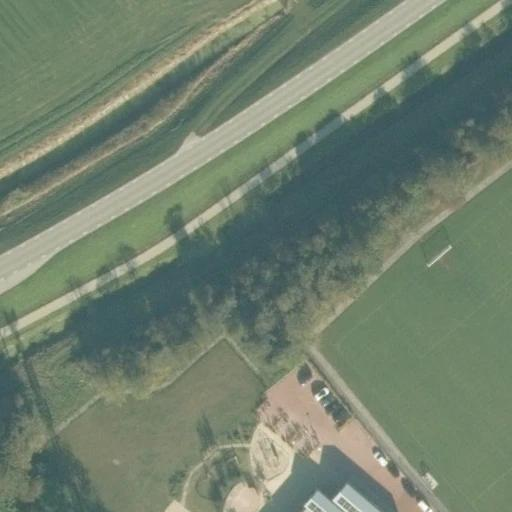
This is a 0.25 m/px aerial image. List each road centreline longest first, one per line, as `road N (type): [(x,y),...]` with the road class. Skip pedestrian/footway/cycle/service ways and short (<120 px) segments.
road 1 (primary): [(0,273),(175,172),(428,0)]
road 2 (track): [(0,493),(218,333),(350,481),(377,494)]
